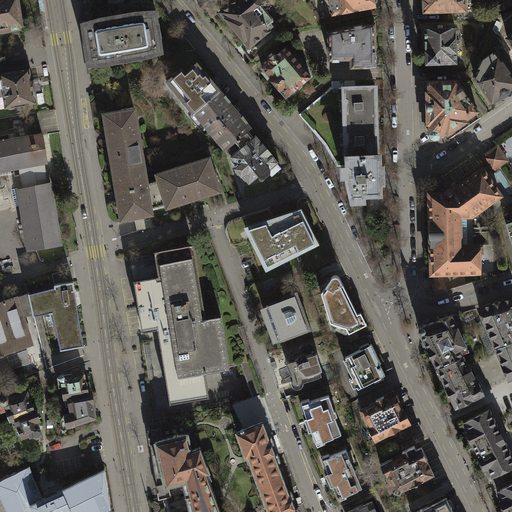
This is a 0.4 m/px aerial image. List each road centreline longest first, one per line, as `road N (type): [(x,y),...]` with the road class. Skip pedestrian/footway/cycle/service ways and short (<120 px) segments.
road 1 (tertiary): [(134,511),(54,0)]
road 2 (residential): [(316,511),(211,217),(318,180)]
road 3 (residential): [(318,180),(171,0)]
road 4 (residential): [(479,511),(381,309)]
road 5 (residential): [(401,0),(406,176)]
road 6 (residential): [(381,309),(318,180)]
road 7 (residential): [(406,176),(409,284),(398,299)]
road 8 (residential): [(511,114),(442,162),(406,176)]
road 9 (residential): [(398,299),(436,310),(511,285)]
